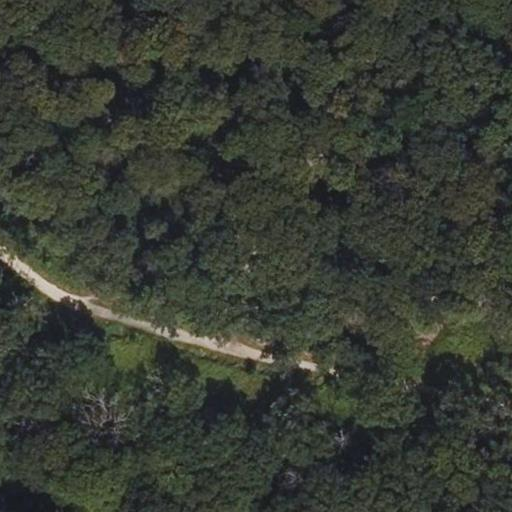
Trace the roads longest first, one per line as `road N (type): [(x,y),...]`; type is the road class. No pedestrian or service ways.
road 1 (track): [(511,410),(215,345),(28,283),(0,265)]
road 2 (track): [(215,345),(391,0)]
